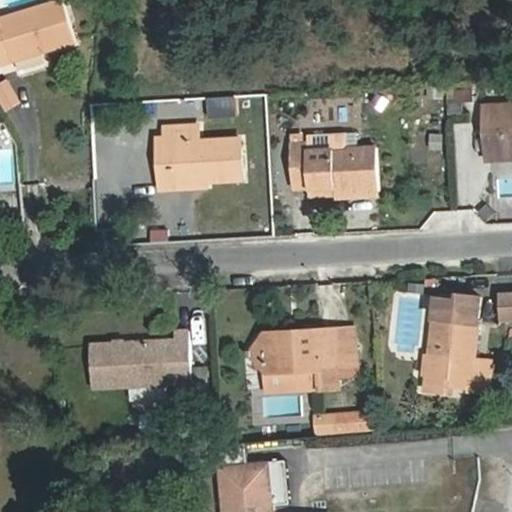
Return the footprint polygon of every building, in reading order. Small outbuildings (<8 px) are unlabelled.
[(66,2),(0,21),(0,65),(78,43),(66,2)] [(486,162),(511,161),(510,148),(511,147),(511,102),(481,104),(486,162)] [(197,127),(167,128),(168,139),(169,183),(208,181),(243,179),(241,140),(198,141),(197,127)] [(169,183),(168,139),(159,140),(162,191),(209,189),(208,181),(169,183)] [(337,188),(337,196),(381,194),(378,148),(307,152),(307,145),(291,146),(292,174),(309,173),(309,189),(337,188)] [(309,173),(292,174),(293,190),(309,189),(309,173)] [(337,188),(309,189),(310,197),(337,196),(337,188)] [(481,300),(438,294),(426,390),(452,394),(453,385),(471,387),(470,391),(489,394),(493,361),(474,358),(481,300)] [(34,318),(52,317),(51,300),(33,301),(34,318)] [(265,333),(267,373),(268,390),(315,387),(314,374),(321,373),(322,390),(347,388),(346,367),(365,366),(362,327),(265,333)] [(175,331),(176,340),(92,344),(93,389),(193,384),(190,330),(175,331)] [(267,373),(265,333),(253,348),(254,360),(267,373)] [(373,408),(335,412),(337,436),(376,432),(373,408)] [(221,467),(224,511),(273,511),(270,462),(221,467)]
